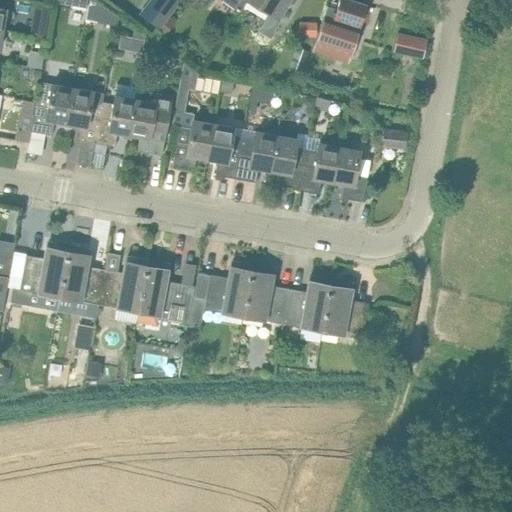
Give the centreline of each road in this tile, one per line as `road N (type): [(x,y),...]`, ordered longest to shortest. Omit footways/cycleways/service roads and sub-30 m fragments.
road 1 (residential): [(0,178),(305,231),(409,234)]
road 2 (unclassified): [(361,511),(426,279),(409,234)]
road 3 (residential): [(409,234),(455,0)]
